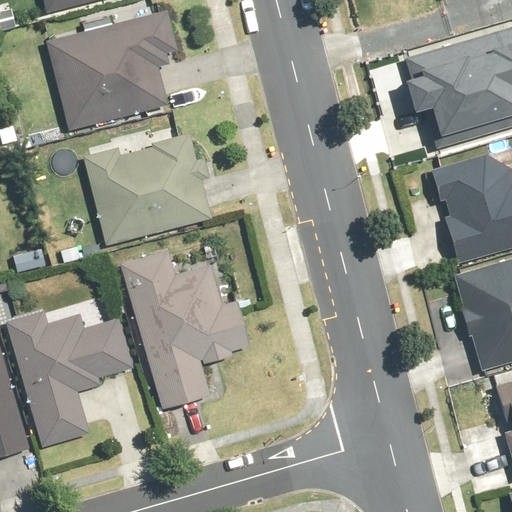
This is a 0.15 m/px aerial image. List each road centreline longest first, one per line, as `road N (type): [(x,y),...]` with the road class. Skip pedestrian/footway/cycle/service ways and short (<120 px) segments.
road 1 (tertiary): [(393,435),(277,0)]
road 2 (residential): [(114,511),(393,435)]
